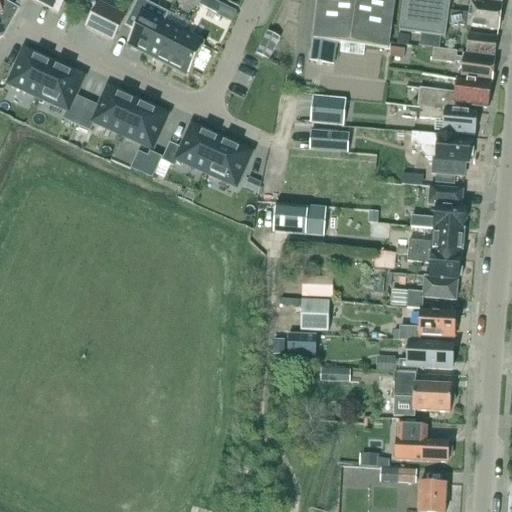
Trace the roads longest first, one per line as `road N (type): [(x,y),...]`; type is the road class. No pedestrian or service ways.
road 1 (residential): [(486,511),(511,160)]
road 2 (track): [(293,511),(292,479),(258,416),(265,313)]
road 3 (residential): [(204,110),(19,24)]
road 4 (residential): [(255,0),(204,110)]
